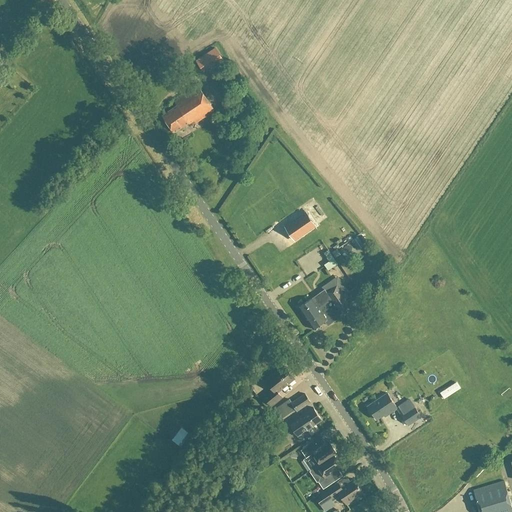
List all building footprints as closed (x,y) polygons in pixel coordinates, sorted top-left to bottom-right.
[(195,124),(214,111),(197,87),(174,102),(176,106),(162,116),(173,133),(188,123),(189,125),(194,121),(195,124)] [(281,216),(270,200),(246,217),(257,232),(281,216)] [(305,213),(285,228),(294,241),(314,227),(305,213)] [(331,263),(327,265),(330,271),(339,266),(332,251),(327,254),(331,263)] [(312,299),(298,308),(308,323),(321,314),(318,309),(341,294),(343,297),(349,293),(342,283),(327,293),(325,290),(324,291),(319,294),(319,296),(317,297),(313,300),(312,299)] [(321,314),(308,323),(313,330),(325,322),(327,326),(327,327),(336,321),(334,317),(340,313),(355,303),(349,293),(343,297),(341,294),(318,309),(321,314)] [(277,392),(294,379),(284,366),(265,381),(272,390),(263,397),(270,407),(281,398),(277,392)] [(310,403),(304,394),(291,403),(289,400),(281,405),(288,414),(295,409),(296,412),(310,403)] [(387,394),(367,407),(370,412),(369,413),(371,416),(373,416),(376,420),(387,413),(388,415),(397,409),(395,407),(396,407),(387,394)] [(421,417),(414,407),(400,416),(407,426),(421,417)] [(315,425),(321,421),(312,408),(298,418),(299,419),(290,425),(289,423),(289,424),(295,433),(304,427),(306,430),(305,430),(306,431),(306,430),(310,436),(318,431),(315,425)] [(175,442),(183,448),(190,440),(181,433),(175,442)] [(317,466),(336,454),(329,442),(325,445),(320,437),(300,450),(305,458),(312,454),(319,464),(317,466)] [(336,454),(317,466),(324,477),(318,482),(323,490),(334,482),(329,474),(341,467),(334,456),(336,454)] [(339,494),(346,504),(362,493),(353,479),(341,488),(337,483),(315,498),(321,506),(339,494)] [(511,511),(511,508),(504,482),(473,491),(479,511),(511,511)]
